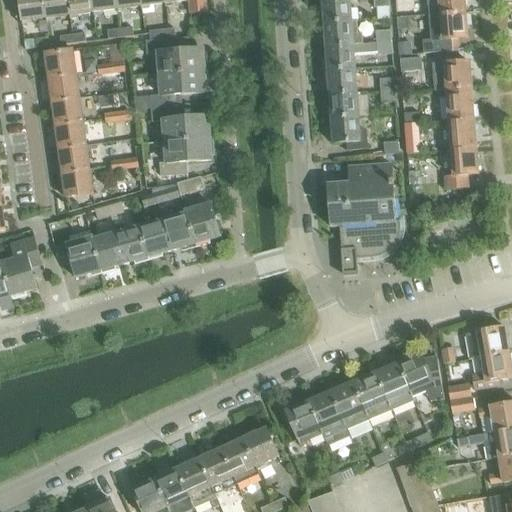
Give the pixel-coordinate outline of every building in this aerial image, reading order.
[(18,0),(22,23),(46,20),(43,0),(18,0)] [(67,0),(43,0),(46,20),(70,17),(67,0)] [(92,0),(67,0),(70,17),(94,14),(92,0)] [(116,0),(92,0),(94,14),(118,11),(116,0)] [(140,0),(116,0),(118,11),(142,7),(140,0)] [(165,0),(140,0),(142,7),(143,16),(155,15),(153,6),(166,4),(165,0)] [(165,0),(166,4),(189,1),(191,15),(207,12),(205,0),(165,0)] [(338,0),(323,1),(325,25),(353,23),(351,0),(338,0)] [(406,0),(397,1),(398,14),(411,13),(410,4),(406,0)] [(439,0),(441,15),(441,16),(467,14),(465,0),(439,0)] [(469,39),(467,14),(441,16),(441,15),(429,16),(431,41),(423,41),(424,54),(450,53),(458,52),(458,40),(469,39)] [(353,23),(325,25),(327,48),(364,45),(364,40),(361,37),(360,37),(359,37),(358,23),(353,23)] [(132,28),(120,30),(121,39),(133,37),(132,28)] [(108,40),(121,39),(120,30),(107,31),(108,40)] [(169,30),(150,32),(151,42),(171,40),(169,30)] [(376,34),(377,44),(391,43),(390,33),(376,34)] [(84,34),(72,36),(73,45),(85,43),(84,34)] [(61,46),(73,45),(72,36),(60,37),(61,46)] [(35,49),(49,48),(48,38),(34,40),(35,49)] [(151,42),(146,42),(147,55),(158,54),(160,76),(191,73),(204,72),(202,49),(173,52),(172,45),(177,45),(177,40),(176,40),(171,40),(151,42)] [(364,45),(327,48),(328,73),(356,71),(355,56),(378,54),(378,57),(392,56),(391,43),(377,44),(377,46),(364,46),(364,45)] [(412,57),(411,44),(398,45),(399,58),(412,57)] [(124,63),(122,63),(120,46),(109,48),(111,65),(112,75),(125,74),(124,63)] [(46,54),(49,78),(76,74),(73,50),(46,54)] [(459,64),(458,52),(450,53),(450,65),(447,65),(447,63),(434,64),(436,92),(448,91),(473,90),(471,63),(459,64)] [(97,59),(85,61),(87,73),(99,71),(98,66),(97,59)] [(401,73),(421,72),(420,61),(400,62),(401,73)] [(99,77),(112,75),(111,65),(98,66),(99,71),(99,77)] [(328,73),(330,97),(358,95),(356,71),(328,73)] [(206,94),(204,72),(160,76),(161,96),(150,97),(151,111),(176,109),(175,95),(206,94)] [(49,78),(52,102),(79,99),(76,74),(49,78)] [(379,84),(380,94),(395,93),(394,83),(379,84)] [(448,91),(450,122),(475,120),(473,90),(448,91)] [(396,104),(395,93),(380,94),(381,105),(396,104)] [(330,97),(332,121),(360,119),(358,95),(330,97)] [(52,102),(56,126),(83,123),(79,99),(52,102)] [(177,119),(176,109),(151,111),(152,122),(164,121),(165,144),(210,140),(208,117),(177,119)] [(130,111),(117,112),(119,123),(131,121),(130,111)] [(106,124),(119,123),(117,112),(105,114),(106,124)] [(420,124),(420,114),(404,115),(405,125),(420,124)] [(361,132),(360,119),(332,121),(334,146),(348,145),(348,152),(368,151),(366,131),(361,132)] [(450,122),(452,153),(477,151),(475,120),(450,122)] [(56,126),(59,150),(86,147),(83,123),(56,126)] [(419,125),(405,126),(406,141),(420,140),(419,125)] [(167,164),(160,165),(161,178),(181,176),(180,164),(191,163),(211,161),(210,140),(165,144),(167,164)] [(386,156),(401,155),(400,143),(385,145),(386,156)] [(59,150),(62,175),(89,171),(86,147),(59,150)] [(479,175),(477,151),(452,153),(454,177),(445,177),(446,190),(469,189),(468,176),(479,175)] [(137,158),(124,160),(125,170),(138,169),(137,158)] [(112,172),(125,170),(124,160),(111,162),(112,172)] [(360,185),(328,188),(329,208),(331,229),(340,228),(343,276),(358,275),(357,261),(373,260),(396,246),(400,223),(397,224),(395,203),(393,167),(359,169),(360,185)] [(93,195),(89,171),(62,175),(66,199),(93,195)] [(420,173),(409,174),(410,186),(421,185),(420,173)] [(181,197),(191,194),(204,190),(200,178),(178,185),(181,197)] [(168,190),(155,194),(158,204),(171,201),(168,190)] [(145,208),(158,204),(155,194),(142,197),(145,208)] [(78,203),(70,204),(71,211),(79,210),(78,203)] [(121,204),(108,207),(111,217),(124,214),(121,204)] [(186,212),(186,214),(196,247),(221,239),(212,205),(186,212)] [(98,221),(111,217),(108,207),(95,211),(98,221)] [(196,247),(186,214),(163,221),(172,253),(196,247)] [(172,253),(163,221),(139,228),(148,260),(172,253)] [(123,224),(114,227),(116,234),(125,266),(148,260),(139,228),(125,232),(123,224)] [(71,244),(66,246),(76,280),(102,273),(93,241),(92,241),(92,239),(90,232),(69,238),(71,244)] [(116,234),(93,241),(102,273),(125,266),(116,234)] [(2,264),(2,266),(3,266),(12,297),(37,291),(31,270),(42,266),(34,239),(10,246),(14,261),(2,264)] [(62,247),(55,249),(58,259),(65,257),(62,247)] [(0,300),(12,297),(3,266),(2,266),(0,266),(0,300)] [(478,334),(465,336),(470,361),(482,359),(510,354),(505,329),(478,334)] [(453,349),(442,351),(445,366),(456,364),(453,349)] [(472,377),(474,386),(475,391),(499,387),(498,383),(511,380),(511,368),(510,354),(482,359),(485,375),(472,377)] [(421,356),(398,365),(414,403),(417,401),(415,398),(429,392),(433,402),(444,400),(437,358),(425,361),(421,356)] [(392,412),(414,403),(398,365),(376,375),(392,412)] [(376,375),(354,384),(370,422),(392,412),(376,375)] [(354,384),(331,394),(347,432),(370,422),(354,384)] [(470,386),(449,389),(451,403),(453,402),(472,399),(470,386)] [(335,437),(347,432),(331,394),(309,403),(323,436),(324,436),(328,446),(338,442),(335,437)] [(475,399),(472,399),(453,402),(455,413),(477,410),(475,399)] [(286,413),(299,441),(301,445),(323,436),(309,403),(286,413)] [(483,419),(486,436),(511,431),(511,404),(490,408),(491,409),(478,411),(480,420),(483,419)] [(266,431),(244,441),(259,474),(270,468),(268,463),(279,459),(266,431)] [(490,461),(499,459),(511,456),(511,431),(486,436),(470,438),(459,441),(461,449),(487,444),(490,461)] [(428,435),(406,446),(409,453),(432,443),(428,435)] [(244,441),(221,451),(238,486),(259,476),(258,474),(259,474),(244,441)] [(380,449),(383,455),(384,455),(387,464),(409,453),(406,446),(391,452),(388,445),(380,449)] [(221,451),(199,461),(215,496),(238,486),(221,451)] [(432,452),(421,454),(423,465),(434,463),(432,452)] [(376,469),(387,464),(384,455),(383,455),(372,461),(376,469)] [(511,483),(511,456),(499,459),(502,475),(490,477),(491,486),(504,484),(504,485),(511,483)] [(217,500),(215,496),(199,461),(177,471),(195,510),(209,503),(213,510),(220,506),(217,500)] [(397,471),(402,485),(427,476),(422,462),(397,471)] [(352,469),(339,475),(343,483),(356,477),(352,469)] [(169,511),(190,511),(195,510),(177,471),(155,481),(165,504),(168,509),(169,511)] [(332,488),(343,483),(339,475),(329,480),(332,488)] [(402,485),(407,498),(431,488),(427,476),(402,485)] [(155,481),(132,491),(141,511),(169,511),(168,509),(165,504),(155,481)] [(407,498),(412,511),(436,501),(431,488),(407,498)] [(334,495),(310,505),(312,511),(327,511),(338,507),(334,495)] [(116,511),(111,501),(109,502),(107,499),(89,507),(91,510),(89,511),(116,511)] [(283,501),(273,505),(276,511),(281,511),(287,509),(283,501)] [(412,511),(440,511),(436,501),(412,511)]
